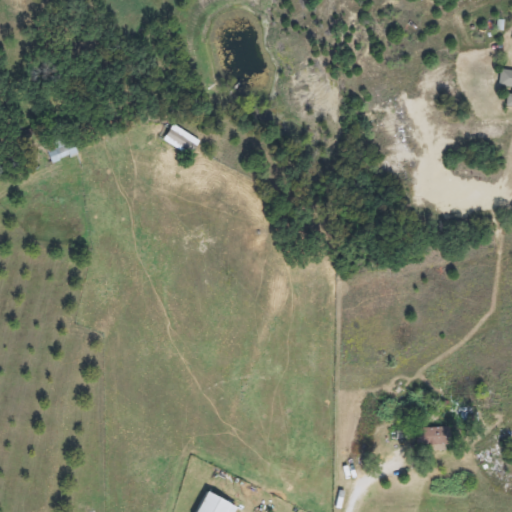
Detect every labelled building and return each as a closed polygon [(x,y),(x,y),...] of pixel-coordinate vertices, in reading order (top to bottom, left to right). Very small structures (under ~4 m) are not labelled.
[(511,71),(511,107),(504,107),(505,88),(494,87),(495,70),(511,71)] [(159,142),(167,125),(195,140),(187,156),(159,142)] [(73,156),(48,164),(43,148),(68,139),(73,156)] [(445,427),(445,444),(411,444),(411,427),(445,427)] [(230,508),(227,511),(186,511),(200,490),(230,508)]
